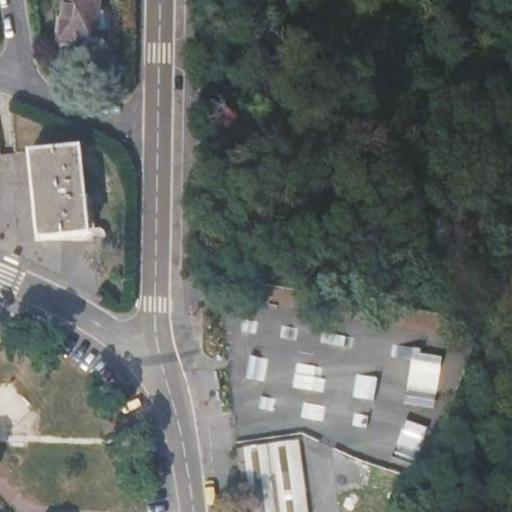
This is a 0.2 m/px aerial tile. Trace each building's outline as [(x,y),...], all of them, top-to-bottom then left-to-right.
[(57,36),(76,39),(77,44),(92,47),(94,34),(106,34),(105,25),(99,24),(100,0),(65,0),(62,19),(59,19),(57,36)] [(81,148),(32,153),(39,238),(89,232),(81,148)] [(436,391),(441,359),(413,354),(408,387),(436,391)] [(405,423),(398,444),(415,450),(423,429),(405,423)] [(240,445),(248,511),(305,511),(296,437),(240,445)]
